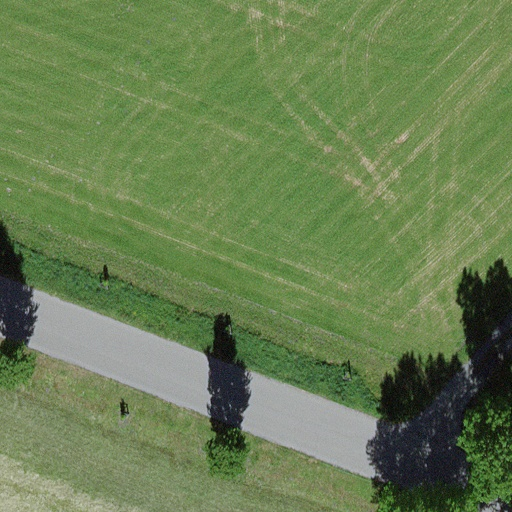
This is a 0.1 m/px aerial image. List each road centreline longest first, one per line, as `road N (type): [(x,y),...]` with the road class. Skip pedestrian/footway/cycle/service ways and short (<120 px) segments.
road 1 (unclassified): [(511,492),(0,295)]
road 2 (track): [(413,452),(511,344)]
